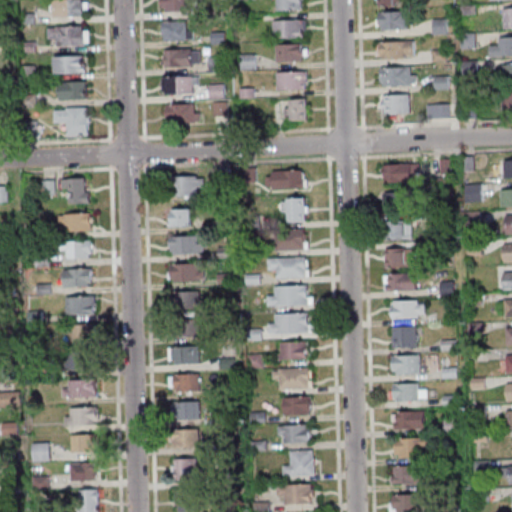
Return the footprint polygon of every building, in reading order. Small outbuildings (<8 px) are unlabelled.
[(52,0),(52,1),(47,1),(47,12),(52,12),(52,17),(82,16),(82,1),(78,1),(78,0),(52,0)] [(159,0),(188,0),(189,10),(163,12),(163,7),(160,7),(159,0)] [(274,0),(274,11),(300,10),(299,0),(274,0)] [(473,5),(474,14),(459,15),(458,6),(473,5)] [(511,7),(500,8),(501,29),(511,29),(511,7)] [(376,11),(377,26),(379,26),(379,30),(406,29),(405,11),(376,11)] [(32,13),(32,24),(18,25),(17,14),(32,13)] [(430,19),(431,35),(445,34),(444,18),(430,19)] [(303,19),(303,27),(301,27),(301,36),(272,38),(271,21),(303,19)] [(184,30),(184,20),(160,20),(160,35),(161,35),(161,40),(185,40),(185,39),(191,38),(191,29),(184,30)] [(45,28),(53,27),(53,26),(79,25),(80,30),(82,30),(83,45),(55,46),(54,38),(46,38),(45,28)] [(209,44),(209,32),(223,32),(223,44),(209,44)] [(458,33),(458,49),(473,48),(473,33),(458,33)] [(497,45),(497,38),(511,36),(511,55),(488,57),(487,45),(497,45)] [(33,41),(33,52),(19,53),(18,42),(33,41)] [(377,41),(411,41),(411,55),(403,55),(403,58),(379,59),(379,55),(377,55),(377,41)] [(273,44),(274,63),(300,62),(300,56),(302,55),(302,48),(299,48),(299,43),(273,44)] [(162,49),(189,48),(189,51),(198,50),(199,63),(190,63),(190,66),(163,67),(162,49)] [(430,50),(430,62),(445,62),(444,49),(430,50)] [(253,54),(254,69),(238,70),(238,55),(253,54)] [(52,56),(52,73),(84,72),(83,64),(80,64),(80,55),(52,56)] [(207,57),(207,72),(225,71),(224,56),(207,57)] [(475,60),(476,75),(460,76),(459,61),(475,60)] [(511,63),(511,82),(494,83),(494,68),(502,68),(502,64),(511,63)] [(33,65),(33,80),(18,80),(18,66),(33,65)] [(378,67),(407,66),(408,75),(413,75),(414,83),(408,83),(408,85),(381,86),(381,82),(378,83),(378,67)] [(275,72),(275,90),(304,89),(303,84),(305,84),(305,71),(275,72)] [(161,76),(190,75),(190,76),(196,76),(196,85),(191,86),(192,93),(165,94),(165,89),(162,89),(161,76)] [(431,76),(432,90),(447,90),(446,75),(431,76)] [(57,81),(57,100),(84,99),(83,80),(57,81)] [(221,83),(222,98),(207,99),(206,84),(221,83)] [(251,87),(252,98),(238,98),(237,88),(251,87)] [(511,89),(494,91),(494,102),(500,101),(501,111),(511,110),(511,89)] [(33,93),(34,107),(19,108),(18,94),(33,93)] [(381,95),(406,94),(407,113),(382,113),(382,108),(379,108),(379,101),(381,101),(381,95)] [(289,107),(289,98),(304,98),(304,107),(307,107),(307,112),(305,112),(305,119),(289,120),(289,118),(282,118),(282,107),(289,107)] [(211,102),(211,116),(226,115),(225,101),(211,102)] [(192,103),(192,112),(198,112),(198,122),(169,123),(169,120),(165,121),(164,104),(192,103)] [(424,105),(425,119),(448,118),(447,104),(424,105)] [(461,104),(462,118),(475,118),(474,104),(461,104)] [(51,109),(64,109),(64,107),(85,107),(85,114),(88,114),(88,122),(85,122),(86,135),(64,136),(64,122),(51,122),(51,109)] [(34,120),(35,136),(21,137),(20,121),(34,120)] [(471,156),(472,171),(462,172),(461,156),(471,156)] [(448,158),(448,174),(438,175),(438,159),(448,158)] [(502,164),(502,160),(511,159),(511,177),(502,178),(502,176),(496,176),(496,164),(502,164)] [(381,164),(409,163),(409,164),(416,163),(417,180),(382,182),(381,164)] [(253,167),(254,181),(242,182),(241,168),(253,167)] [(228,168),(228,183),(215,183),(214,168),(228,168)] [(270,175),(270,170),(300,169),(300,172),(302,174),(302,178),(303,178),(304,188),(271,189),(271,187),(264,187),(263,175),(270,175)] [(166,196),(165,177),(195,176),(195,178),(202,177),(202,187),(195,187),(196,195),(166,196)] [(59,179),(60,188),(66,187),(66,204),(88,203),(88,191),(84,191),(83,177),(66,178),(66,179),(59,179)] [(52,180),(53,195),(38,196),(37,181),(52,180)] [(479,182),(480,201),(463,202),(463,183),(479,182)] [(0,202),(8,203),(8,186),(0,186),(0,202)] [(511,188),(498,189),(499,206),(511,206),(511,188)] [(380,192),(381,209),(413,208),(413,191),(380,192)] [(286,201),(286,197),(303,196),(304,205),(306,205),(307,212),(304,212),(305,220),(287,221),(286,212),(280,212),(279,201),(286,201)] [(169,208),(189,207),(190,225),(167,227),(167,219),(169,219),(169,208)] [(478,224),(478,211),(463,211),(464,225),(478,224)] [(435,213),(436,224),(450,223),(450,212),(435,213)] [(57,216),(62,215),(62,214),(88,213),(89,215),(90,217),(90,220),(89,222),(89,230),(64,231),(63,221),(57,222),(57,216)] [(511,214),(503,215),(504,234),(511,233),(511,214)] [(256,215),(259,228),(248,231),(245,218),(256,215)] [(213,220),(214,231),(228,230),(228,219),(213,220)] [(409,220),(410,239),(383,240),(382,221),(409,220)] [(0,225),(7,225),(8,240),(0,240),(0,225)] [(24,227),(24,240),(40,239),(39,226),(24,227)] [(303,227),(303,240),(306,240),(307,249),(274,250),(274,240),(269,240),(268,232),(273,232),(273,228),(303,227)] [(167,236),(196,235),(196,244),(201,243),(202,252),(197,252),(197,253),(171,254),(171,251),(168,251),(167,236)] [(479,238),(480,255),(464,256),(463,239),(479,238)] [(58,241),(59,251),(64,251),(64,259),(88,257),(88,254),(91,254),(90,247),(91,246),(91,243),(90,242),(89,240),(58,241)] [(511,243),(501,244),(502,262),(511,261),(511,243)] [(215,247),(216,258),(230,258),(230,247),(215,247)] [(383,249),(402,248),(402,249),(410,249),(410,267),(384,268),(383,249)] [(0,253),(0,268),(12,268),(11,253),(0,253)] [(451,253),(452,268),(435,269),(434,253),(451,253)] [(265,257),(304,255),(305,268),(307,268),(308,276),(275,277),(275,269),(266,270),(265,257)] [(46,256),(47,266),(33,267),(32,257),(46,256)] [(168,264),(196,263),(197,271),(203,271),(203,279),(197,279),(197,281),(172,282),(172,279),(168,279),(168,264)] [(61,270),(62,288),(87,286),(86,283),(90,283),(89,268),(61,270)] [(501,272),(511,271),(511,288),(502,289),(501,272)] [(414,272),(415,290),(384,291),(384,283),(387,283),(387,273),(414,272)] [(215,274),(216,284),(231,284),(231,273),(215,274)] [(258,273),(259,284),(244,285),(244,274),(258,273)] [(437,281),(438,295),(452,294),(451,281),(437,281)] [(49,283),(49,294),(36,295),(35,284),(49,283)] [(272,286),(305,285),(306,296),(312,296),(312,304),(266,306),(265,295),(273,295),(272,286)] [(197,291),(197,300),(205,300),(205,308),(170,309),(170,295),(173,294),(173,291),(197,291)] [(479,294),(480,305),(465,306),(464,295),(479,294)] [(64,297),(65,315),(93,313),(92,305),(94,305),(93,296),(64,297)] [(511,298),(502,299),(503,317),(511,316),(511,298)] [(391,301),(415,300),(415,303),(423,303),(423,314),(417,314),(417,318),(390,319),(389,306),(391,305),(391,301)] [(40,311),(40,322),(26,323),(26,311),(40,311)] [(274,323),(273,313),(306,312),(307,323),(312,323),(313,331),(267,333),(266,323),(274,323)] [(198,318),(198,336),(171,337),(171,319),(198,318)] [(93,322),(94,340),(67,341),(67,333),(60,334),(60,324),(93,322)] [(480,322),(480,333),(465,334),(465,322),(480,322)] [(390,326),(414,326),(414,334),(415,334),(415,341),(415,346),(389,347),(389,334),(390,334),(390,326)] [(259,328),(260,340),(246,340),(245,329),(259,328)] [(218,332),(218,340),(232,340),(232,332),(218,332)] [(0,351),(0,338),(14,338),(14,351),(0,351)] [(439,340),(439,351),(454,350),(453,339),(439,340)] [(278,342),(305,340),(305,344),(308,344),(308,351),(305,351),(306,358),(277,360),(276,353),(279,352),(278,342)] [(197,345),(198,363),(175,363),(175,360),(171,360),(171,346),(197,345)] [(56,361),(56,351),(96,350),(96,368),(64,369),(63,360),(56,361)] [(261,353),(262,367),(247,368),(246,354),(261,353)] [(389,354),(419,353),(419,373),(393,374),(393,371),(390,371),(389,354)] [(511,354),(503,355),(504,373),(511,372),(511,354)] [(217,358),(217,369),(233,368),(233,358),(217,358)] [(0,380),(0,364),(13,364),(14,379),(0,380)] [(277,370),(277,368),(307,367),(308,380),(310,380),(311,387),(278,389),(278,378),(271,379),(271,370),(277,370)] [(440,368),(441,379),(455,378),(454,367),(440,368)] [(171,373),(197,373),(198,391),(175,391),(175,388),(172,388),(171,373)] [(482,377),(483,388),(469,388),(468,378),(482,377)] [(66,379),(93,378),(94,396),(67,398),(67,395),(60,396),(60,388),(66,388),(66,379)] [(391,384),(416,383),(416,400),(394,401),(394,398),(391,398),(391,384)] [(0,391),(18,391),(19,406),(0,406),(0,391)] [(281,397),(282,415),(308,413),(307,410),(310,410),(309,395),(281,397)] [(441,395),(441,406),(456,406),(455,395),(441,395)] [(197,400),(198,418),(174,419),(174,416),(172,416),(171,401),(197,400)] [(483,404),(484,418),(466,419),(465,405),(483,404)] [(68,407),(94,406),(95,413),(97,413),(98,421),(94,421),(94,424),(69,425),(69,423),(63,424),(63,416),(68,416),(68,407)] [(503,410),(511,409),(511,428),(504,429),(503,410)] [(395,411),(422,410),(423,429),(392,430),(392,421),(395,421),(395,411)] [(263,411),(264,422),(249,423),(248,412),(263,411)] [(441,419),(442,434),(456,433),(455,418),(441,419)] [(0,423),(1,435),(17,434),(16,422),(0,423)] [(276,426),(276,435),(282,435),(282,443),(309,442),(308,436),(311,436),(310,427),(307,427),(307,424),(276,426)] [(196,429),(197,446),(174,447),(174,443),(171,444),(170,430),(196,429)] [(485,433),(486,442),(471,443),(471,433),(485,433)] [(69,435),(70,453),(93,451),(93,448),(95,448),(95,434),(69,435)] [(428,436),(428,447),(423,448),(423,456),(397,457),(396,453),(393,454),(392,438),(428,436)] [(264,440),(265,450),(249,451),(248,441),(264,440)] [(47,442),(48,460),(31,461),(30,443),(47,442)] [(288,451),(289,465),(281,465),(281,475),(289,474),(289,476),(313,475),(312,457),(311,457),(310,450),(288,451)] [(18,451),(18,462),(1,463),(1,451),(18,451)] [(172,480),(171,458),(195,457),(195,467),(199,467),(200,477),(193,477),(193,479),(172,480)] [(211,469),(211,458),(225,457),(225,469),(211,469)] [(486,460),(486,470),(471,470),(471,461),(486,460)] [(69,463),(69,481),(93,480),(93,479),(94,477),(94,474),(93,473),(93,472),(95,472),(95,466),(92,466),(92,462),(69,463)] [(392,466),(391,468),(391,472),(393,476),(390,476),(390,483),(419,483),(419,481),(427,481),(427,473),(420,473),(420,465),(392,466)] [(499,467),(507,467),(507,466),(511,465),(511,483),(508,484),(507,477),(500,477),(499,467)] [(30,476),(31,489),(47,489),(47,476),(30,476)] [(3,480),(3,494),(19,493),(18,480),(3,480)] [(275,486),(309,483),(310,489),(312,488),(312,495),(309,495),(310,503),(284,504),(283,495),(276,495),(275,486)] [(97,511),(97,488),(76,489),(77,506),(75,506),(75,511),(97,511)] [(487,488),(487,502),(472,502),(471,488),(487,488)] [(173,491),(196,490),(197,511),(176,511),(176,505),(173,505),(173,491)] [(390,494),(415,494),(415,493),(424,492),(424,504),(415,504),(415,511),(395,511),(394,508),(391,508),(390,494)] [(267,501),(268,511),(252,511),(251,501),(267,501)]
